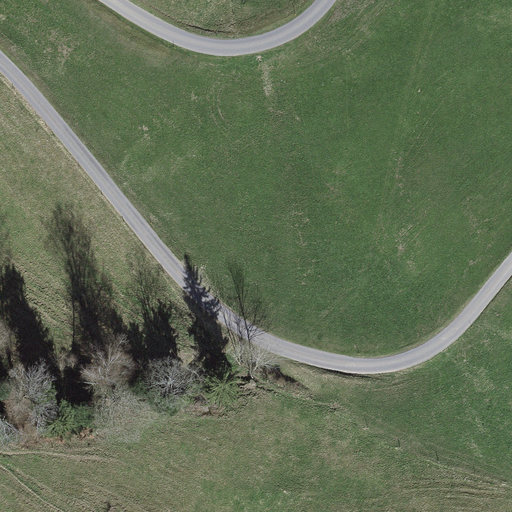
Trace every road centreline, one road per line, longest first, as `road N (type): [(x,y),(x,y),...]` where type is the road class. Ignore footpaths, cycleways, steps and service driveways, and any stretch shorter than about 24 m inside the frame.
road 1 (unclassified): [(511,260),(451,331),(395,367),(315,355),(201,303),(0,61)]
road 2 (unclassified): [(111,0),(168,43),(274,46),(326,0)]
